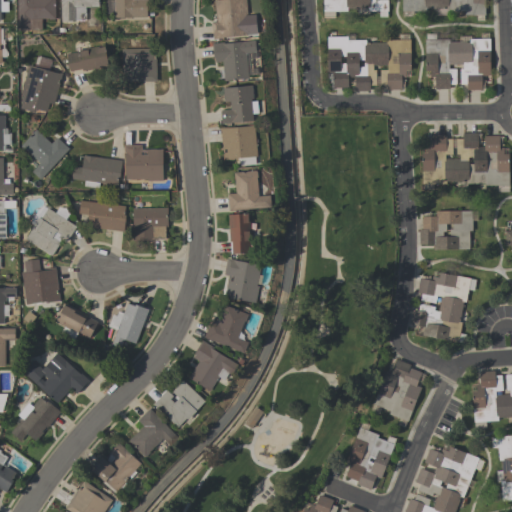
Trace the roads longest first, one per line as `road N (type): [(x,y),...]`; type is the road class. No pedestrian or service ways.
road 1 (residential): [(403,112),(408,275),(399,350),(450,370),(493,359)]
road 2 (residential): [(24,511),(72,447),(155,362),(198,274)]
road 3 (residential): [(198,274),(182,0)]
road 4 (residential): [(307,0),(318,97),(403,112)]
road 5 (residential): [(390,511),(450,370)]
